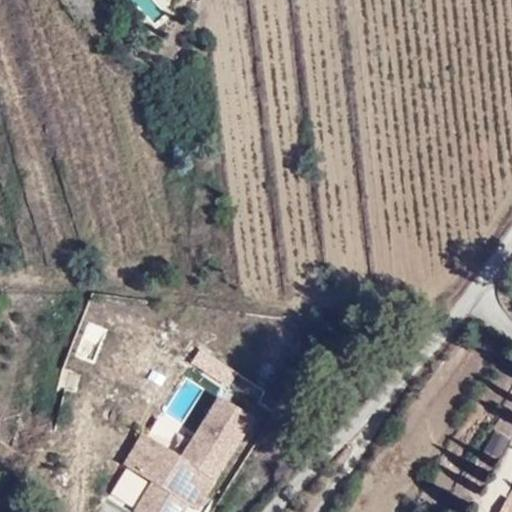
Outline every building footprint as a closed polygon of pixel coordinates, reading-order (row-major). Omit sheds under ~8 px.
[(152,0),(134,0),(150,19),(161,10),(152,0)] [(183,511),(184,511),(188,505),(197,511),(250,425),(220,407),(183,468),(144,444),(125,475),(154,492),(141,511),(183,511)] [(155,420),(145,434),(166,449),(176,434),(155,420)] [(511,511),(511,498),(505,495),(496,511),(511,511)] [(97,511),(125,511),(126,510),(102,500),(97,511)]
